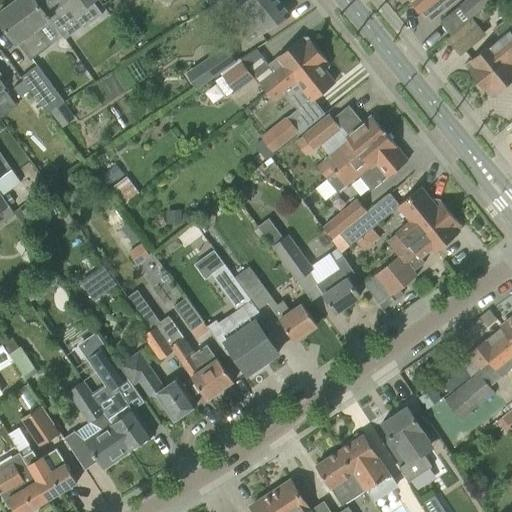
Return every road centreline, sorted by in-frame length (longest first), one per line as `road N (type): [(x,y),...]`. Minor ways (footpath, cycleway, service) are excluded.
road 1 (residential): [(142,511),(511,263)]
road 2 (tertiary): [(511,204),(345,0)]
